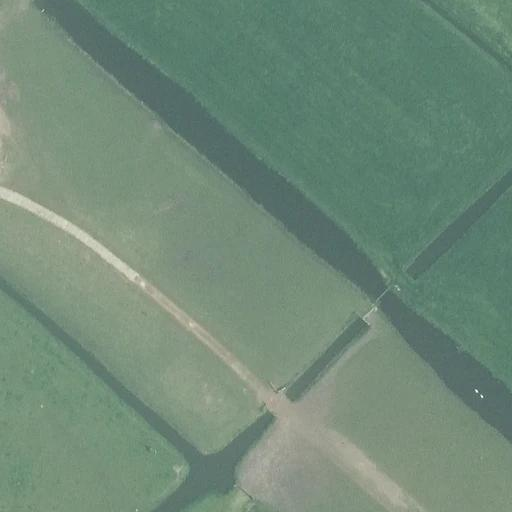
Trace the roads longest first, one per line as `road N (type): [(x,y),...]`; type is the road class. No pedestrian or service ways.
road 1 (track): [(394,511),(134,279),(60,225),(0,198)]
road 2 (track): [(60,225),(0,85)]
